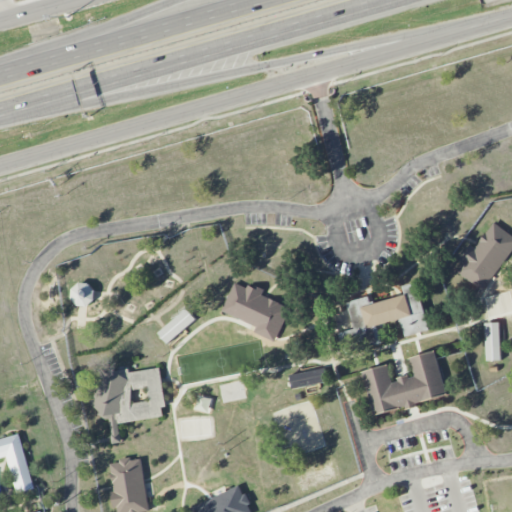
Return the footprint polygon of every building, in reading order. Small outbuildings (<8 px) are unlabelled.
[(458,272),(484,290),(511,249),(511,235),(493,222),(475,249),(470,246),(461,258),(465,261),(458,272)] [(72,289),(71,299),(79,307),(86,306),(94,299),(95,291),(89,284),(80,282),(72,289)] [(235,282),(246,288),(248,284),(253,287),(255,285),(264,289),(262,295),(269,298),(278,302),(278,303),(291,310),(274,344),(252,333),(254,327),(221,311),(235,282)] [(428,331),(417,282),(403,286),(405,296),(371,304),(369,297),(348,302),(354,330),(340,333),(344,353),(382,344),(378,325),(401,319),(405,336),(428,331)] [(158,333),(187,308),(196,320),(168,344),(158,333)] [(500,323),(486,323),(486,361),(500,360),(500,323)] [(362,372),(374,414),(449,394),(434,351),(362,372)] [(289,372),(292,388),(328,381),(322,365),(289,372)] [(163,417),(162,408),(166,407),(160,368),(127,372),(127,371),(104,373),(106,388),(94,390),(97,419),(109,418),(112,444),(121,443),(119,423),(163,417)] [(0,441),(0,460),(9,458),(17,493),(34,490),(22,436),(0,441)] [(148,511),(143,459),(130,460),(130,458),(119,459),(120,462),(110,464),(115,511),(148,511)] [(191,506),(193,511),(252,511),(242,486),(191,506)]
